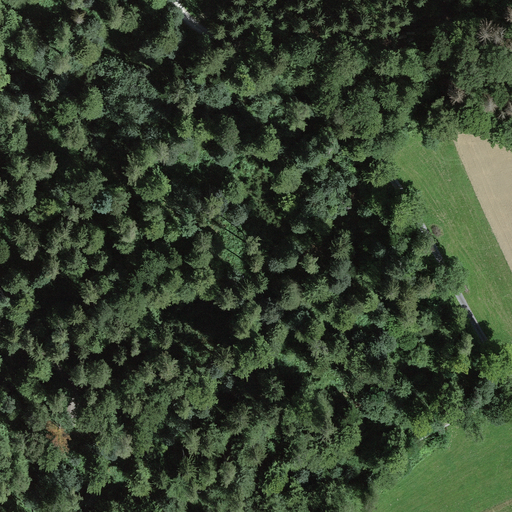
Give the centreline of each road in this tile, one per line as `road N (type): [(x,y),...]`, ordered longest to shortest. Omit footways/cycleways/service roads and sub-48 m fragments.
road 1 (track): [(385,161),(271,53),(192,25),(175,0)]
road 2 (track): [(282,511),(511,392)]
road 3 (track): [(0,322),(64,374),(75,407),(63,435),(0,480)]
